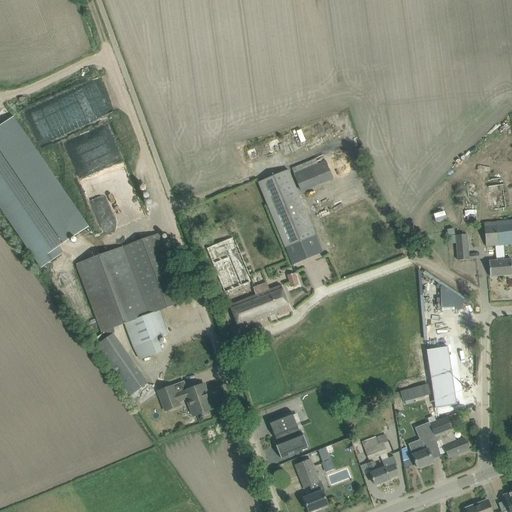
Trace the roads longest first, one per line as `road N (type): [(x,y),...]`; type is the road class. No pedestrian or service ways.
road 1 (unclassified): [(278,511),(166,210)]
road 2 (unknown): [(291,327),(341,285),(417,259),(486,317)]
road 3 (residential): [(484,474),(484,319),(511,309)]
